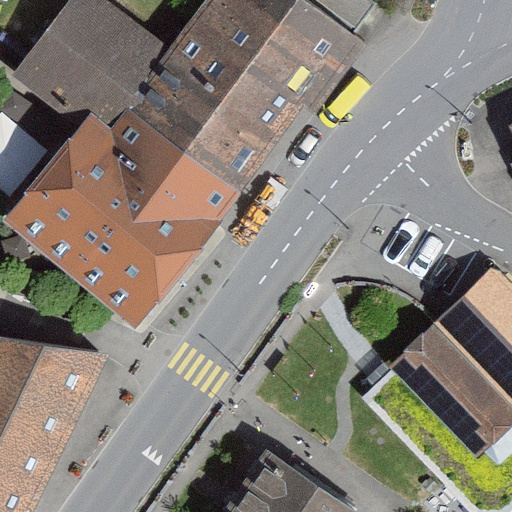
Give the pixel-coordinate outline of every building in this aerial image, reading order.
[(196,0),(165,40),(114,0),(64,0),(11,68),(74,118),(0,211),(135,317),(306,99),(315,106),(368,39),(318,0),(196,0)] [(511,109),(503,114),(511,132),(511,109)] [(511,291),(486,264),(384,360),(392,368),(478,458),(511,426),(511,291)] [(27,511),(111,345),(0,327),(0,511),(27,511)] [(511,426),(478,458),(392,368),(383,378),(365,396),(478,510),(491,509),(511,506),(511,505),(511,426)] [(373,511),(266,440),(217,511),(373,511)]
